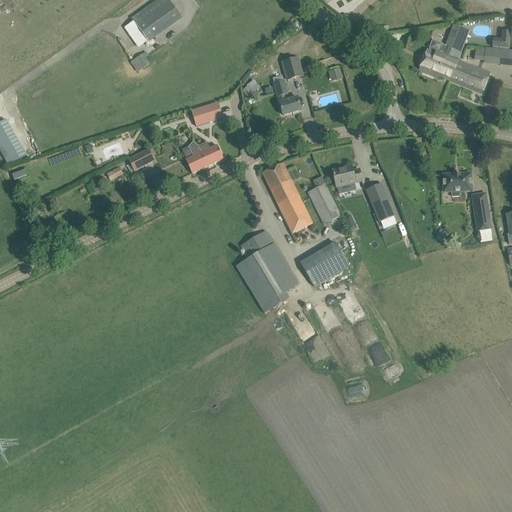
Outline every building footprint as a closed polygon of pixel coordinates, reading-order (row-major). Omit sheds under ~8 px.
[(133,21),(125,26),(139,47),(147,41),(180,18),(167,0),(159,0),(132,20),(133,21)] [(427,50),(420,70),(449,81),(482,94),(489,75),(459,62),(470,33),(454,26),(446,47),(433,42),(430,51),(427,50)] [(511,35),(503,34),(502,42),(494,41),(493,49),(509,51),(511,35)] [(493,49),(486,49),(485,60),(511,63),(511,51),(509,51),(493,49)] [(143,55),(133,62),(136,68),(140,65),(141,66),(153,58),(151,54),(146,58),(143,55)] [(298,59),(282,63),(287,81),(303,76),(298,59)] [(331,83),(343,80),(340,70),(328,73),(331,83)] [(259,88),(254,81),(247,86),(248,87),(243,91),(249,99),(254,96),(252,93),(259,88)] [(283,116),(301,111),(298,98),(287,101),(285,96),(288,95),(285,81),(274,84),(280,106),(283,116)] [(218,104),(192,113),(196,127),(223,119),(218,104)] [(0,122),(0,153),(5,166),(24,158),(7,119),(0,122)] [(217,146),(211,149),(207,142),(198,146),(194,142),(189,148),(193,157),(186,160),(188,166),(192,175),(208,167),(224,160),(220,151),(217,146)] [(91,145),(85,147),(88,154),(94,152),(91,145)] [(149,150),(128,160),(135,172),(155,162),(149,150)] [(262,174),(265,179),(287,224),(291,234),(292,233),(292,235),(313,225),(312,222),(287,173),(283,164),(262,174)] [(120,175),(116,166),(106,171),(107,174),(109,180),(120,175)] [(352,168),(333,172),(337,187),(362,182),(360,171),(359,171),(360,173),(353,174),(352,168)] [(12,174),(13,181),(27,177),(25,170),(12,174)] [(455,174),(454,174),(454,175),(443,176),(444,193),(452,192),(452,198),(460,197),(459,192),(472,192),(471,174),(460,175),(460,174),(459,174),(459,175),(455,175),(455,174)] [(325,185),(317,189),(308,193),(324,225),(341,217),(325,185)] [(381,185),(366,191),(380,223),(395,216),(381,185)] [(473,196),(474,208),(478,232),(491,230),(486,194),(473,196)] [(357,228),(351,215),(344,219),(350,232),(357,228)] [(283,295),(298,286),(266,232),(241,247),(249,260),(237,267),(265,314),(287,301),(283,295)] [(437,242),(445,243),(447,233),(439,232),(437,242)] [(301,265),(316,291),(350,270),(335,245),(301,265)]
